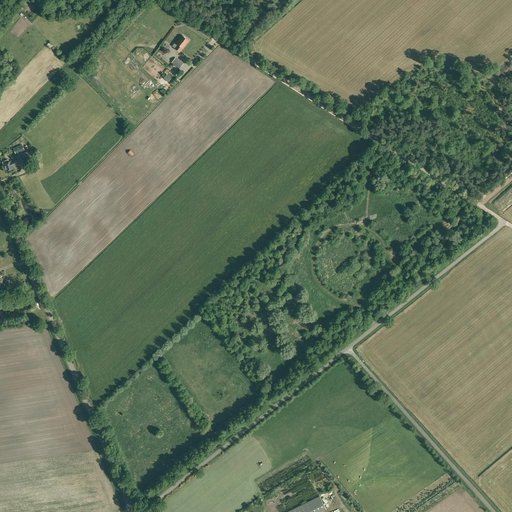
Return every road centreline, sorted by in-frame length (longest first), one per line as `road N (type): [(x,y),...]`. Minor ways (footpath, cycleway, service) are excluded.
road 1 (unclassified): [(132,511),(0,196)]
road 2 (unclassified): [(347,349),(501,224),(411,160)]
road 3 (unclassified): [(137,511),(347,349)]
road 4 (unclassified): [(493,511),(347,349)]
road 5 (track): [(240,53),(411,160)]
